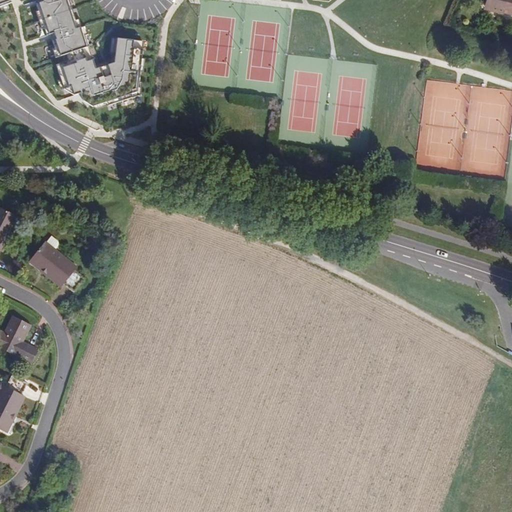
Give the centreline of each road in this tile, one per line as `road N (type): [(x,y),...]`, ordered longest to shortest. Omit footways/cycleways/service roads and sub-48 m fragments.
road 1 (tertiary): [(20,108),(84,144),(201,190),(511,281)]
road 2 (track): [(511,362),(298,248),(141,195)]
road 3 (residential): [(0,284),(44,307),(64,360),(25,476),(0,495)]
